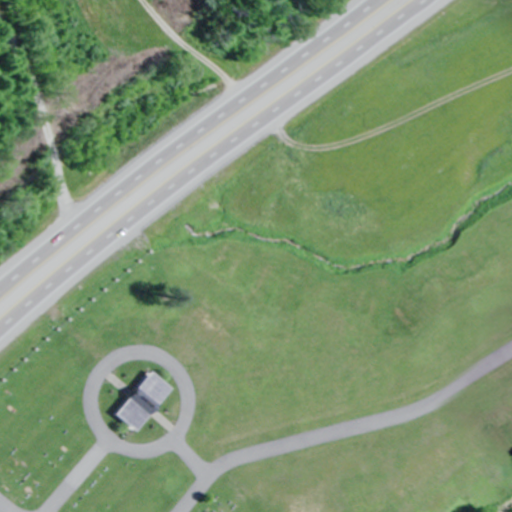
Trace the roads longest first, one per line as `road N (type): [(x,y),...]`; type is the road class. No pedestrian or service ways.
road 1 (trunk): [(0,336),(128,227),(431,0)]
road 2 (trunk): [(370,0),(141,171),(0,289)]
road 3 (residential): [(48,246),(28,205),(0,96)]
